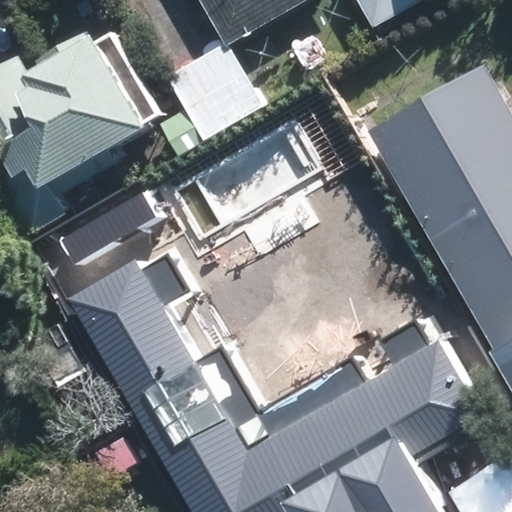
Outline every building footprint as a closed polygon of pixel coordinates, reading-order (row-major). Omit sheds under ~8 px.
[(304,0),(200,0),(226,44),(304,0)] [(363,0),(377,22),(415,0),(363,0)] [(151,129),(95,30),(43,59),(46,65),(36,71),(25,51),(0,65),(0,183),(29,235),(74,210),(64,194),(124,161),(117,147),(151,129)] [(190,106),(209,139),(268,104),(232,43),(173,77),(190,106)] [(373,134),(499,351),(493,354),(511,386),(511,110),(487,68),(373,134)] [(190,150),(209,139),(190,106),(171,117),(190,150)] [(196,511),(454,511),(418,449),(477,415),(435,341),(270,435),(165,251),(77,301),(196,511)] [(107,473),(136,457),(126,441),(98,456),(107,473)]
